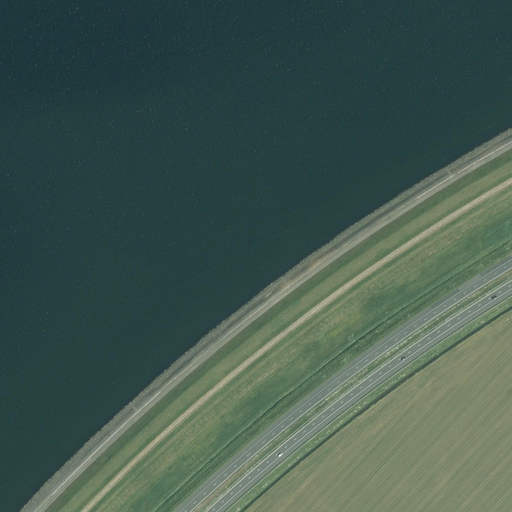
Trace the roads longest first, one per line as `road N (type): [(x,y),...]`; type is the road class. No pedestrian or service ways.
road 1 (track): [(83,511),(187,412),(298,322),(511,181)]
road 2 (motorway): [(511,261),(337,380),(182,511)]
road 3 (motorway): [(213,511),(348,398),(511,286)]
